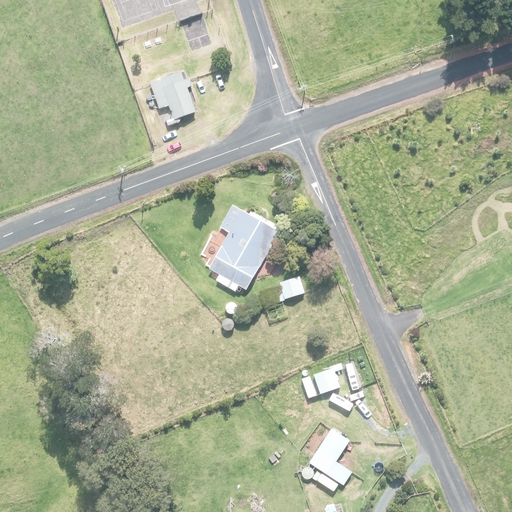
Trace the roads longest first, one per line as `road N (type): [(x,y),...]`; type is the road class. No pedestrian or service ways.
road 1 (unclassified): [(461,511),(292,128)]
road 2 (unclassified): [(292,128),(0,235)]
road 3 (unclassified): [(511,51),(292,128)]
road 4 (unclassified): [(244,0),(292,128)]
